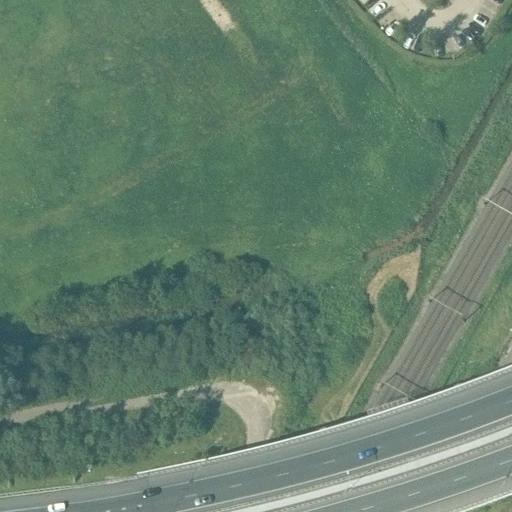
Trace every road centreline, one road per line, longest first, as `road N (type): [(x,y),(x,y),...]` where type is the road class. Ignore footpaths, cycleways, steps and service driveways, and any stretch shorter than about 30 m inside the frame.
road 1 (trunk): [(511,399),(302,469),(102,511)]
road 2 (unclassified): [(222,511),(260,441),(260,403),(247,389),(199,385),(0,421)]
road 3 (trunk): [(352,511),(511,459)]
road 4 (tertiary): [(511,381),(434,511)]
